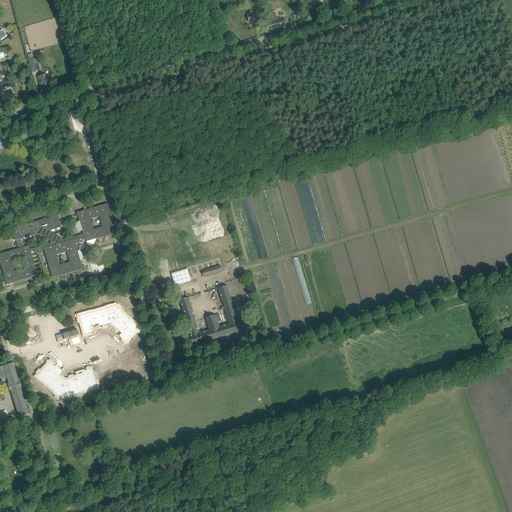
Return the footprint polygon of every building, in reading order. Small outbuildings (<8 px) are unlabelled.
[(249,22),(256,19),(254,11),(249,13),(249,14),(247,15),(249,22)] [(284,21),(283,18),(277,20),(277,19),(269,21),(270,25),(272,30),(285,26),(284,21)] [(30,54),(28,45),(25,46),(29,60),(32,72),(40,70),(36,58),(34,59),(33,53),(30,54)] [(46,80),(45,75),(38,77),(41,87),(42,87),(43,90),(50,88),(47,79),(46,80)] [(9,83),(3,85),(4,86),(5,90),(7,89),(12,88),(16,87),(14,81),(10,83),(9,83)] [(0,96),(1,96),(2,102),(11,100),(10,97),(13,96),(12,91),(12,90),(7,91),(8,93),(5,93),(4,90),(3,90),(2,87),(1,87),(0,87),(0,96)] [(47,218),(44,219),(43,219),(11,228),(15,241),(16,240),(18,249),(15,250),(14,250),(2,253),(0,253),(0,261),(1,264),(1,265),(5,281),(2,282),(3,287),(7,286),(6,285),(13,283),(25,279),(25,280),(30,279),(30,278),(38,275),(32,255),(31,252),(36,250),(37,250),(39,249),(38,249),(38,250),(38,251),(37,251),(37,252),(38,252),(38,253),(39,253),(39,254),(40,254),(41,254),(41,253),(42,253),(42,252),(42,251),(44,250),(50,272),(51,273),(52,278),(57,276),(59,276),(64,274),(65,274),(66,274),(67,274),(68,273),(70,273),(72,272),(75,271),(80,270),(81,272),(86,271),(84,266),(82,266),(81,260),(83,258),(85,257),(80,251),(78,251),(76,245),(76,244),(81,242),(83,242),(85,241),(85,242),(86,242),(88,246),(93,245),(96,239),(99,238),(100,238),(106,236),(108,236),(116,233),(115,228),(114,224),(113,221),(112,218),(111,215),(110,212),(108,203),(96,207),(93,208),(88,209),(87,209),(77,212),(77,215),(78,216),(79,221),(73,226),(79,232),(82,231),(83,235),(64,240),(49,232),(50,230),(61,227),(61,225),(60,221),(59,221),(58,215),(50,217),(49,218),(47,218)] [(205,272),(202,273),(203,277),(222,272),(220,266),(204,270),(205,272)] [(187,269),(171,274),(175,286),(191,281),(187,269)] [(218,288),(219,290),(224,307),(221,308),(221,310),(225,309),(229,324),(219,327),(215,315),(206,318),(209,330),(199,333),(188,297),(179,300),(190,336),(193,346),(241,331),(238,321),(237,321),(226,286),(218,288)] [(105,322),(81,330),(85,342),(92,340),(90,337),(104,334),(119,343),(116,347),(120,349),(128,336),(105,322)] [(19,380),(13,362),(0,366),(0,380),(7,378),(9,383),(7,384),(10,391),(11,390),(19,417),(30,414),(21,387),(22,387),(20,380),(19,380)] [(60,367),(50,379),(68,395),(96,388),(92,373),(88,374),(89,379),(71,384),(60,374),(63,371),(60,367)]
